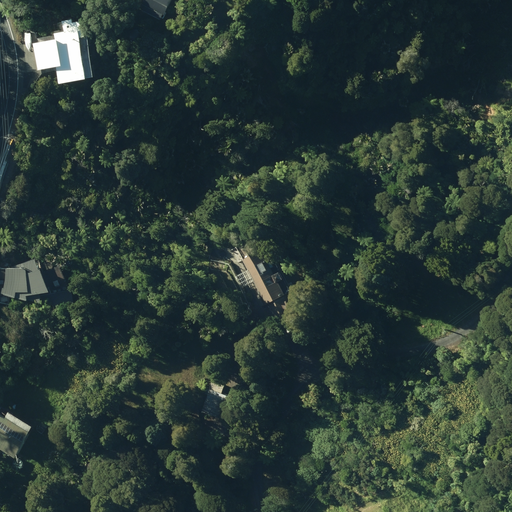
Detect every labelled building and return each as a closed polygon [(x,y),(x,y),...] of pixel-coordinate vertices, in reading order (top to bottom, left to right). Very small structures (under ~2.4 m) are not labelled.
[(146,6),(143,11),(163,21),(172,0),(146,0),(144,5),(146,6)] [(251,256),(243,260),(248,269),(244,271),(245,273),(238,277),(243,287),(254,281),(254,283),(275,324),(279,322),(282,326),(302,316),(286,283),(292,279),(288,272),(282,275),(268,249),(252,257),(251,256)] [(14,267),(7,267),(3,293),(56,304),(72,302),(70,289),(68,289),(59,266),(40,273),(35,258),(14,266),(14,267)] [(202,412),(220,418),(229,395),(224,394),(227,385),(214,380),(202,412)] [(0,436),(2,438),(24,450),(39,421),(16,409),(14,412),(0,404),(0,436)] [(0,454),(8,457),(11,452),(3,448),(0,454)]
